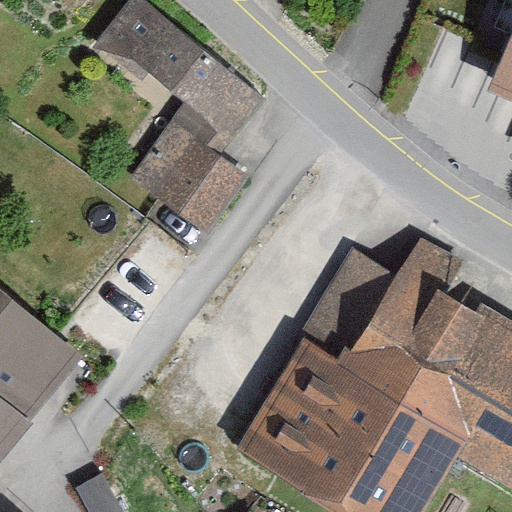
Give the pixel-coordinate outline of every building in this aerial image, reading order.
[(269,92),(146,0),(127,0),(101,35),(186,100),(130,174),(207,232),(252,173),(224,152),(269,92)] [(511,24),(489,82),(511,91),(511,24)] [(349,350),(305,325),(236,444),(355,511),(417,511),(457,444),(511,475),(511,313),(466,287),(477,268),(416,233),(397,266),(349,350)] [(349,350),(397,266),(358,245),(305,325),(349,350)] [(0,454),(86,349),(0,279),(0,454)] [(94,511),(126,511),(103,471),(78,483),(94,511)]
